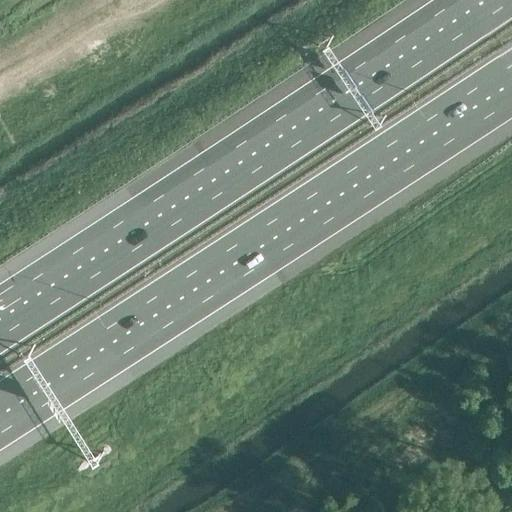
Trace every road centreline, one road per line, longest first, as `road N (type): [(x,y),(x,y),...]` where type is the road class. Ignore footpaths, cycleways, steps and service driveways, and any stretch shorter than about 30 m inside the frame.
road 1 (motorway): [(0,413),(511,82)]
road 2 (motorway): [(484,0),(0,319)]
